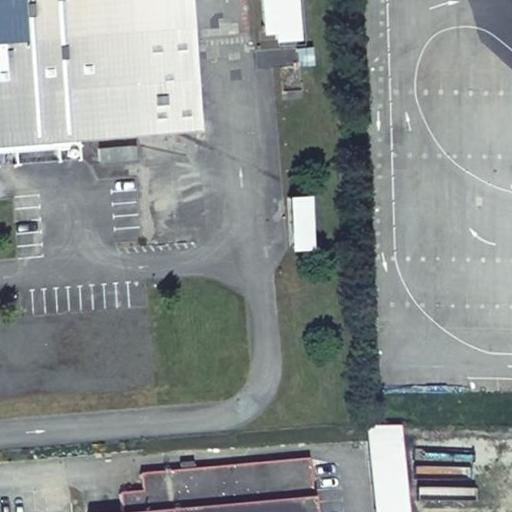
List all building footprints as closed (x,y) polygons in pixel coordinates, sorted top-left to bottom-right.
[(0,0),(0,144),(135,132),(194,127),(187,27),(155,29),(152,0),(0,0)] [(152,0),(155,29),(187,27),(184,0),(152,0)] [(274,40),(294,39),(291,0),(258,0),(261,33),(274,32),(274,40)] [(308,48),(293,50),(295,67),(310,66),(308,48)] [(190,242),(181,140),(137,144),(146,247),(190,242)] [(132,147),(96,150),(97,163),(133,159),(132,147)] [(407,511),(401,428),(372,427),(379,511),(407,511)] [(316,511),(313,464),(142,478),(143,497),(121,498),(122,511),(316,511)]
